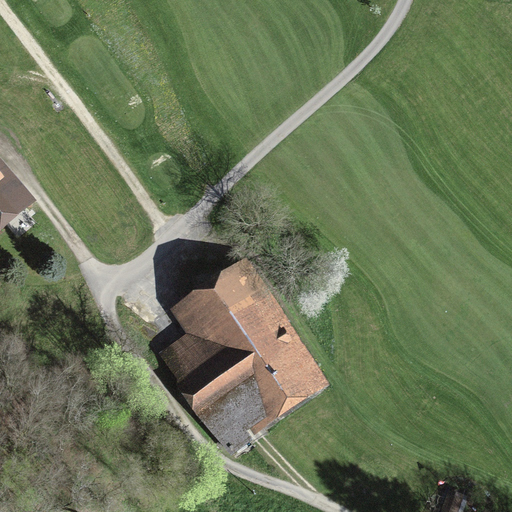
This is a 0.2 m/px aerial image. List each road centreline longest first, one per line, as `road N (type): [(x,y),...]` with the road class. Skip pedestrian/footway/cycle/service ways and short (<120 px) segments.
road 1 (unclassified): [(175,235),(344,80),(406,0)]
road 2 (track): [(0,6),(175,235)]
road 3 (track): [(186,423),(113,330),(109,292),(175,235)]
road 4 (track): [(186,423),(164,419),(122,383),(39,368),(0,370)]
road 5 (track): [(340,511),(229,466),(186,423)]
